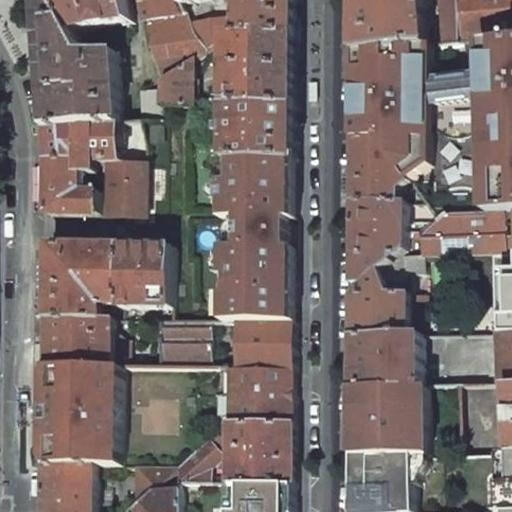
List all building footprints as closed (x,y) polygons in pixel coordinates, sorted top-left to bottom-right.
[(78,34),(59,0),(42,0),(47,62),(52,132),(126,127),(121,55),(91,57),(78,34)] [(59,0),(78,34),(113,29),(117,28),(137,25),(132,0),(59,0)] [(145,0),(149,23),(166,82),(197,61),(210,51),(198,35),(189,15),(185,4),(183,0),(145,0)] [(246,0),(247,38),(301,38),(300,0),(246,0)] [(428,0),(360,0),(360,52),(433,46),(428,0)] [(440,0),(445,45),(464,44),(459,0),(440,0)] [(511,0),(459,0),(464,44),(485,42),(511,39),(511,0)] [(232,9),(189,15),(198,35),(210,51),(229,38),(232,38),(237,38),(232,9)] [(231,107),(300,108),(301,38),(247,38),(237,38),(232,38),(231,83),(231,88),(231,107)] [(486,133),(490,215),(510,214),(511,214),(511,39),(485,42),(484,70),(434,70),(435,46),(433,46),(360,52),(360,141),(382,141),(414,183),(415,185),(435,170),(434,136),(440,136),(450,140),(460,142),(470,139),(479,134),(486,133)] [(166,107),(197,107),(197,61),(166,82),(166,92),(166,107)] [(144,93),(146,125),(166,124),(166,107),(166,92),(144,93)] [(300,108),(231,107),(231,163),(238,163),(300,164),(300,108)] [(126,127),(52,132),(55,166),(54,218),(106,219),(106,195),(86,195),(87,176),(106,176),(107,164),(147,164),(146,125),(126,127)] [(382,141),(360,141),(359,205),(403,205),(403,192),(414,183),(382,141)] [(225,184),(238,184),(238,163),(231,163),(220,163),(225,184)] [(300,221),(300,164),(238,163),(238,184),(225,184),(224,221),(244,221),(244,251),(236,251),(235,271),(230,271),(230,305),(235,305),(235,325),(299,326),(300,252),(293,252),(293,221),(300,221)] [(106,195),(106,219),(148,219),(147,164),(107,164),(106,176),(106,195)] [(403,205),(359,205),(359,287),(371,287),(383,276),(408,256),(408,204),(403,205)] [(425,259),(511,256),(511,237),(509,237),(510,214),(490,215),(448,217),(425,239),(425,259)] [(124,309),(126,249),(54,248),(53,322),(107,323),(106,309),(124,309)] [(178,311),(178,250),(126,249),(124,309),(124,311),(178,311)] [(426,277),(425,259),(404,260),(405,278),(426,277)] [(371,287),(359,297),(359,339),(414,339),(414,297),(391,298),(383,276),(371,287)] [(429,296),(414,297),(414,339),(426,338),(429,338),(429,296)] [(52,370),(119,371),(119,323),(107,323),(53,322),(52,370)] [(235,325),(163,324),(164,371),(235,372),(299,372),(299,326),(235,325)] [(414,339),(359,339),(359,390),(427,389),(426,338),(414,339)] [(127,371),(119,371),(52,370),(52,407),(59,407),(59,433),(51,432),(51,469),(101,469),(125,469),(127,371)] [(299,426),(299,372),(235,372),(235,426),(299,426)] [(427,389),(359,390),(358,458),(434,456),(432,389),(427,389)] [(298,488),(299,426),(235,426),(235,487),(298,488)] [(212,439),(182,468),(184,486),(213,487),(213,469),(226,457),(212,439)] [(138,511),(137,511),(185,511),(184,486),(182,468),(138,511)] [(182,468),(138,469),(138,511),(182,468)] [(50,511),(101,511),(101,469),(51,469),(50,511)] [(185,511),(298,511),(298,488),(235,487),(213,487),(184,486),(185,511)]
